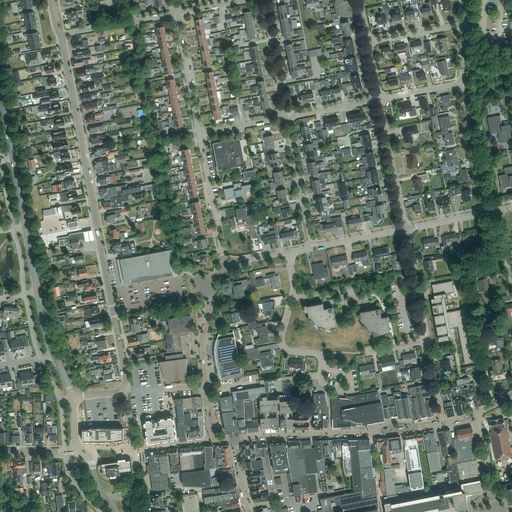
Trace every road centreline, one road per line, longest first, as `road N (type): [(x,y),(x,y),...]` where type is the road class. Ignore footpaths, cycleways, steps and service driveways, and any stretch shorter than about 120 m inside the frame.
road 1 (residential): [(112,311),(58,35)]
road 2 (residential): [(235,438),(445,422)]
road 3 (residential): [(321,380),(321,356),(292,351),(281,340),(294,295),(287,252)]
road 4 (residential): [(226,266),(199,134)]
road 5 (residential): [(487,212),(461,83)]
road 6 (residential): [(404,228),(379,99)]
road 7 (residential): [(311,247),(286,118)]
road 8 (residential): [(199,134),(175,14)]
road 9 (residential): [(286,118),(264,0)]
